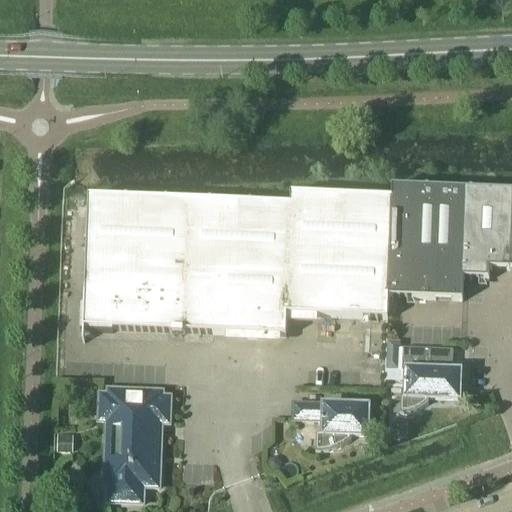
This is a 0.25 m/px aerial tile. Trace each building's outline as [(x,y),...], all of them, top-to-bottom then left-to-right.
[(462,282),(466,194),(392,191),(392,202),(388,301),(462,304),(463,282),(462,282)] [(509,273),(511,196),(466,194),(462,282),(463,282),(489,283),(489,272),(509,273)] [(388,301),(392,202),(291,198),(290,209),(89,200),(84,309),(81,309),(80,334),(113,335),(113,333),(286,340),(287,318),(387,322),(388,301)] [(399,344),(386,344),(386,372),(398,373),(399,344)] [(459,390),(460,375),(446,374),(446,353),(402,351),(401,374),(406,374),(406,386),(404,386),(404,388),(406,388),(405,400),(400,400),(400,401),(401,401),(401,415),(400,415),(400,417),(404,417),(410,416),(415,414),(419,412),(424,409),(428,406),(428,402),(457,403),(458,390),(459,390)] [(351,443),(351,439),(367,439),(369,393),(324,391),(323,409),(294,408),(293,423),(307,424),(306,455),(315,455),(328,454),(340,450),(351,443)] [(169,428),(170,400),(100,398),(99,425),(106,425),(105,467),(113,468),(112,488),(107,488),(107,489),(108,489),(108,505),(107,505),(107,506),(113,506),(120,505),(126,503),(132,501),(138,498),(143,494),(143,491),(158,491),(159,467),(154,467),(154,455),(160,455),(161,427),(169,428)] [(57,439),(57,455),(71,456),(72,440),(57,439)]
